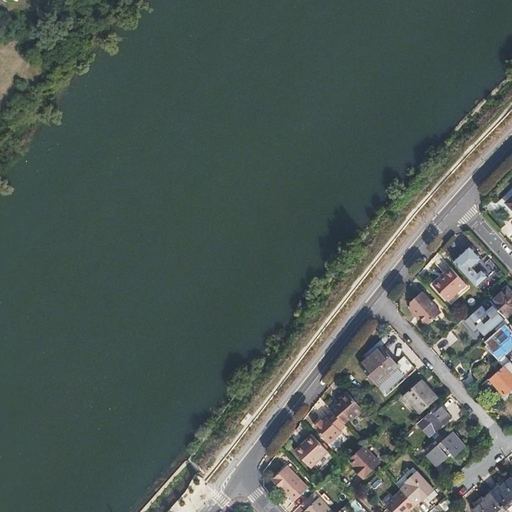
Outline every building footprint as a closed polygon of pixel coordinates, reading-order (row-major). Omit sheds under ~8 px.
[(511,188),(497,203),(511,217),(511,216),(511,188)] [(470,246),(454,261),(477,286),(488,276),(482,269),(478,273),(473,267),(482,258),(470,246)] [(441,279),(439,277),(432,284),(446,300),(464,283),(452,269),(445,275),(441,279)] [(505,289),(491,302),(494,304),(499,310),(507,319),(511,314),(511,291),(508,287),(505,289)] [(449,311),(439,300),(433,305),(422,292),(411,302),(411,307),(428,325),(439,315),(442,318),(449,311)] [(499,310),(494,304),(487,311),(482,306),(470,317),(475,323),(486,312),(491,317),(490,318),(498,327),(506,320),(498,311),(499,310)] [(498,327),(492,332),(494,335),(488,340),(495,348),(501,343),(509,352),(511,350),(511,330),(508,326),(511,323),(507,319),(506,320),(498,327)] [(367,359),(360,364),(388,395),(417,369),(405,356),(397,363),(378,342),(364,355),(367,359)] [(506,355),(501,361),(506,367),(491,379),(505,395),(511,387),(511,362),(507,356),(506,355)] [(473,373),(479,380),(490,370),(484,363),(473,373)] [(423,380),(406,395),(421,413),(437,397),(423,380)] [(335,404),(331,409),(332,410),(345,425),(350,420),(352,421),(364,410),(347,391),(339,398),(340,398),(341,400),(336,404),(335,404)] [(440,403),(425,417),(430,423),(436,430),(451,417),(440,403)] [(324,421),(322,419),(321,418),(314,425),(316,428),(332,445),(343,435),(342,433),(347,427),(345,425),(332,410),(326,415),(328,417),(324,421)] [(425,417),(418,423),(424,430),(430,423),(425,417)] [(454,431),(427,454),(438,466),(453,453),(456,456),(467,446),(454,431)] [(309,446),(299,456),(312,469),(330,453),(314,436),(307,444),(309,446)] [(297,453),(299,456),(309,446),(307,444),(297,453)] [(364,445),(349,459),(355,465),(360,470),(358,472),(364,478),(381,462),(364,445)] [(330,453),(312,469),(315,472),(332,455),(330,453)] [(273,479),(289,496),(290,496),(295,501),(309,488),(294,472),(287,465),(273,479)] [(409,482),(402,489),(403,490),(416,504),(422,499),(426,495),(428,496),(434,490),(417,471),(407,480),(409,482)] [(499,484),(491,491),(505,508),(511,502),(511,476),(511,477),(501,486),(499,484)] [(396,496),(398,497),(389,505),(395,511),(407,511),(409,510),(410,510),(416,504),(403,490),(398,494),(396,496)] [(315,491),(302,504),(308,509),(310,511),(333,511),(322,499),(315,491)] [(501,511),(505,508),(491,491),(482,499),(484,502),(474,511),(475,511),(501,511)] [(448,495),(440,503),(447,510),(455,503),(449,496),(448,495)]
